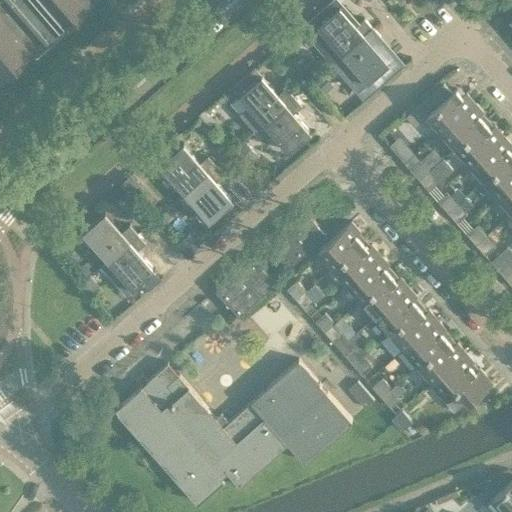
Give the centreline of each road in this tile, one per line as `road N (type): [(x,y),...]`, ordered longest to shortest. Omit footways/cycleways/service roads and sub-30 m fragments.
road 1 (residential): [(14,437),(336,148)]
road 2 (tertiary): [(0,206),(237,0)]
road 3 (residential): [(511,348),(336,148)]
road 4 (residential): [(336,148),(460,37)]
